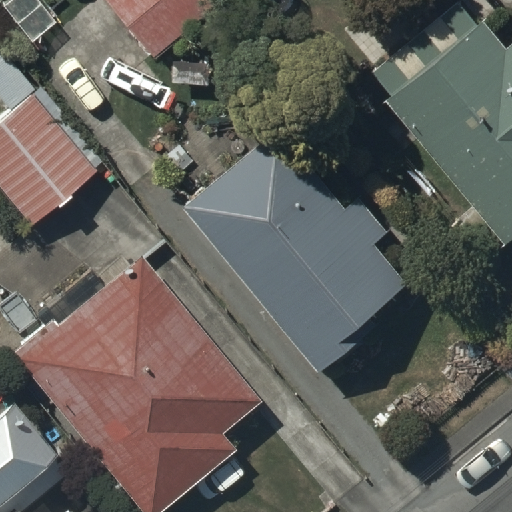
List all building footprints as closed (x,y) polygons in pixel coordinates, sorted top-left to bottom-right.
[(220,0),(119,0),(162,53),(223,3),(220,0)] [(395,101),(387,107),(509,251),(511,248),(511,54),(510,56),(486,28),(480,33),(460,9),(376,79),(395,101)] [(0,41),(0,88),(7,97),(30,77),(0,41)] [(33,84),(0,110),(0,178),(28,213),(94,159),(33,84)] [(301,182),(270,144),(183,212),(322,382),(381,333),(375,325),(415,293),(380,249),(392,239),(362,201),(348,212),(314,171),(301,182)] [(12,359),(132,511),(164,511),(232,458),(222,445),(263,412),(144,261),(12,359)] [(0,511),(23,511),(72,471),(15,405),(0,417),(0,511)]
